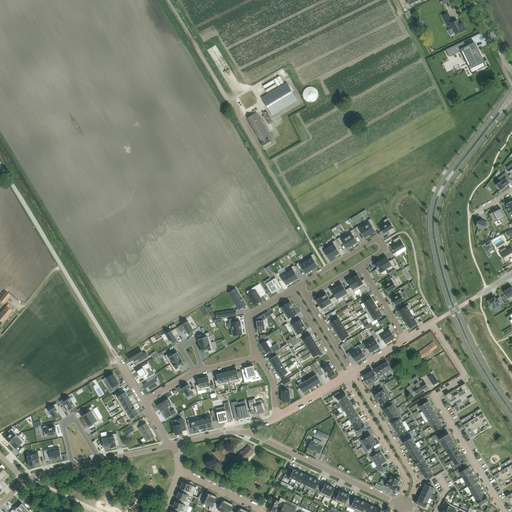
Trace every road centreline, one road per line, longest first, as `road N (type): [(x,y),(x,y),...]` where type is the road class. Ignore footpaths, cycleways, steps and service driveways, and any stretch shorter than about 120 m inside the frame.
road 1 (tertiary): [(511,88),(440,183),(429,226),(462,337),(511,417)]
road 2 (tertiary): [(511,407),(467,334),(436,226),(445,186),(511,103)]
road 3 (track): [(167,0),(309,239)]
road 4 (unclassified): [(144,401),(0,164)]
road 5 (residential): [(503,511),(436,400),(465,376),(433,323)]
road 6 (unclassified): [(398,503),(250,432)]
road 7 (residential): [(406,507),(416,480),(351,373)]
road 8 (residential): [(346,376),(408,481),(398,503)]
road 9 (residential): [(299,285),(377,238),(384,249),(360,264)]
